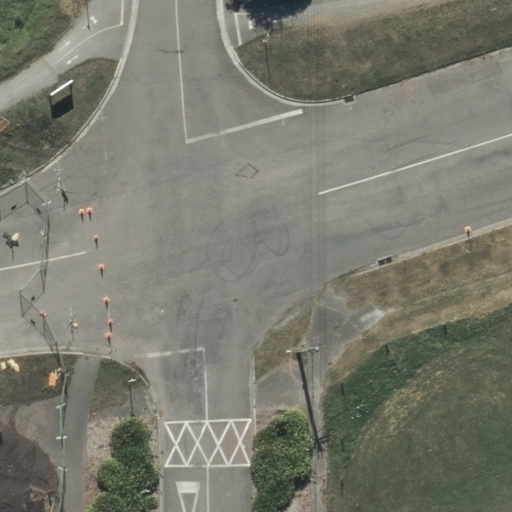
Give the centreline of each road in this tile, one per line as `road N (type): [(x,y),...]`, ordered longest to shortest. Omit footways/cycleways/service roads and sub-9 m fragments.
road 1 (residential): [(197,225),(511,135)]
road 2 (residential): [(197,225),(209,511)]
